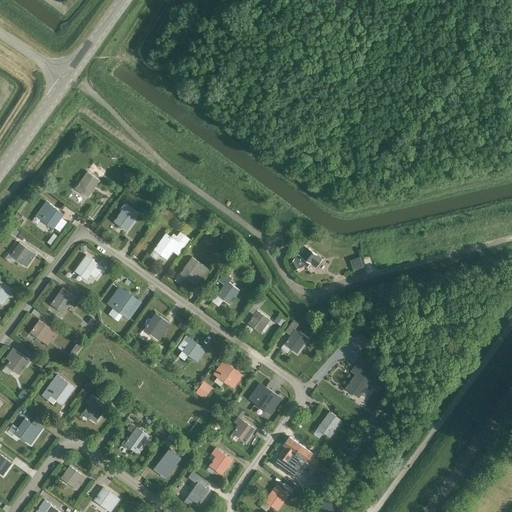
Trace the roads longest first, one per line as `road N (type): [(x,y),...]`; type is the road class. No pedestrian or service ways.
road 1 (residential): [(0,338),(71,239),(87,234),(294,384),(298,403),(232,494),(229,511)]
road 2 (unclassified): [(511,237),(324,290),(302,290),(275,259)]
road 3 (unclassified): [(373,511),(511,323)]
road 4 (residential): [(12,511),(67,441),(170,511)]
road 5 (unclassified): [(426,511),(511,391)]
